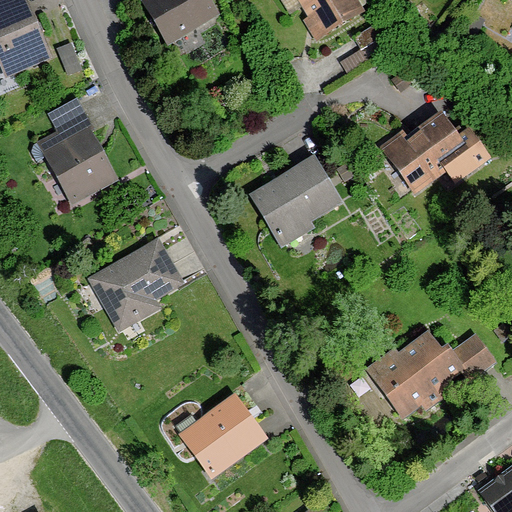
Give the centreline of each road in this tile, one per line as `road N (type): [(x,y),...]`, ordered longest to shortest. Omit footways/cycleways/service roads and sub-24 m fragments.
road 1 (residential): [(364,511),(179,191)]
road 2 (tertiary): [(0,328),(139,511)]
road 3 (residential): [(179,191),(77,0)]
road 4 (residential): [(179,191),(363,82)]
road 5 (residential): [(396,511),(511,432)]
